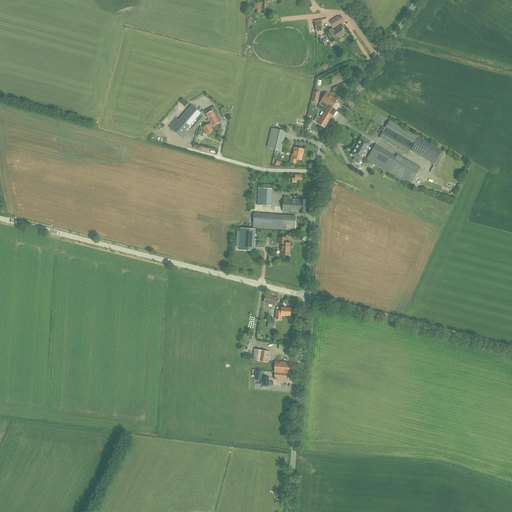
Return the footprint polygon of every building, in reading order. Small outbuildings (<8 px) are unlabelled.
[(257,13),(267,13),(267,2),(256,2),(257,13)] [(345,21),(342,17),(337,20),(336,18),(330,22),(333,27),(341,22),(342,23),(345,21)] [(323,31),(322,19),(313,21),(314,25),(315,25),(315,28),(315,32),(323,31)] [(344,34),(341,29),(343,27),(342,25),(336,28),(336,29),(332,32),(331,30),(326,33),(330,40),(333,37),(334,40),(341,36),(344,34)] [(318,103),(320,92),(313,91),(311,101),(318,103)] [(325,104),(332,108),(337,99),(327,93),(320,103),(321,104),(322,103),(325,104)] [(185,107),(187,104),(188,103),(183,98),(179,102),(185,107)] [(325,104),(322,103),(321,104),(320,103),(318,107),(325,111),(321,118),(317,116),(314,121),(317,123),(324,128),(326,125),(329,121),(329,120),(336,110),(332,108),(325,104)] [(194,131),(205,118),(201,115),(202,113),(192,104),(179,119),(177,117),(168,127),(181,138),(182,137),(184,139),(192,129),(194,131)] [(208,120),(209,119),(212,126),(219,122),(221,121),(218,115),(214,107),(204,112),(205,114),(208,120)] [(382,126),(380,130),(383,131),(379,138),(408,154),(410,150),(434,164),(442,151),(418,138),(418,137),(389,120),(385,127),(382,126)] [(206,135),(214,131),(210,123),(202,127),(206,135)] [(281,150),(285,131),(272,128),(267,147),(281,150)] [(361,160),(370,143),(361,138),(351,155),(361,160)] [(396,156),(375,145),(365,163),(371,166),(372,163),(410,185),(420,167),(398,153),(396,156)] [(301,160),(304,149),(295,147),(294,150),(293,149),(290,162),(296,163),(296,159),(301,160)] [(271,189),(271,184),(264,184),(264,188),(258,188),(257,205),(271,206),(272,189),(271,189)] [(300,200),(294,199),(283,198),(282,211),(299,213),(305,213),(306,200),(300,199),(300,200)] [(295,231),(296,217),(288,216),(284,216),(284,215),(254,213),(253,228),(261,228),(295,231)] [(254,251),(256,229),(240,228),(240,235),(237,234),(236,243),(239,243),(239,250),(254,251)] [(290,256),(290,243),(286,242),(286,238),(279,237),(278,244),(281,244),(281,255),(290,256)] [(276,306),(278,298),(266,295),(264,303),(276,306)] [(290,316),(291,308),(281,307),(281,310),(276,310),(275,319),(281,320),(282,315),(290,316)] [(269,363),(271,352),(254,349),(252,360),(269,363)] [(291,362),(283,362),(275,361),(274,372),(275,372),(274,378),(287,379),(287,373),(290,373),(291,362)] [(273,386),(274,382),(269,382),(269,377),(263,376),(262,385),(268,385),(273,386)]
